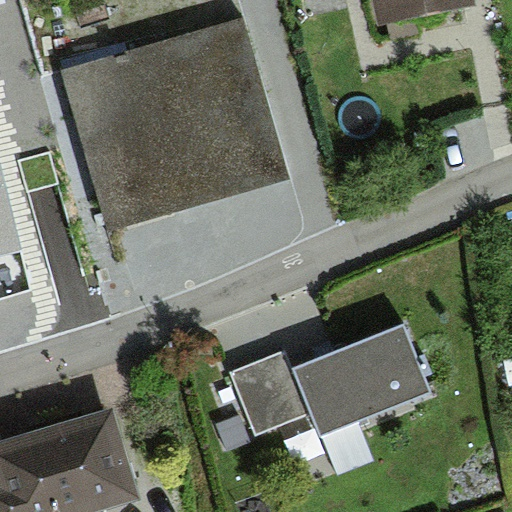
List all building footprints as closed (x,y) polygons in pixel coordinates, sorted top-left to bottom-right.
[(305,0),(309,14),(348,5),(346,0),(305,0)] [(369,0),(377,34),(473,11),(470,0),(369,0)] [(60,75),(109,231),(289,175),(240,19),(60,75)] [(52,151),(19,160),(28,193),(61,184),(52,151)] [(0,163),(0,256),(22,251),(0,163)] [(404,329),(292,373),(284,353),(231,374),(256,434),(310,413),(318,434),(428,390),(404,329)] [(0,511),(119,511),(137,507),(108,412),(0,445),(0,511)]
